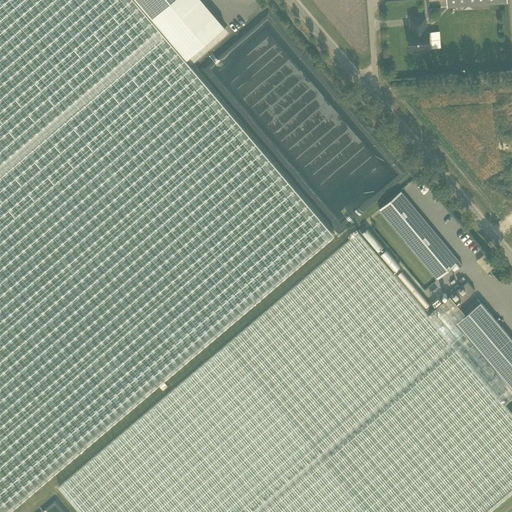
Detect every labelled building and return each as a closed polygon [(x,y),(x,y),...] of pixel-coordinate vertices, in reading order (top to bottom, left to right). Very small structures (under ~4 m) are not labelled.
[(194,68),(186,60),(135,0),(0,0),(0,511),(6,511),(334,234),(194,68)] [(135,0),(186,60),(225,27),(201,0),(135,0)] [(411,33),(410,33),(411,38),(409,38),(410,50),(416,50),(418,52),(423,51),(424,49),(430,49),(429,37),(427,37),(426,23),(411,24),(411,33)] [(485,169),(496,159),(475,135),(464,144),(485,169)] [(393,221),(412,205),(399,191),(381,207),(393,221)] [(405,235),(423,219),(412,205),(393,221),(405,235)] [(435,233),(423,219),(405,235),(417,249),(435,233)] [(467,314),(458,305),(450,295),(428,314),(358,232),(59,486),(80,511),(487,511),(511,491),(511,413),(504,404),(511,396),(511,388),(456,323),(467,314)] [(447,247),(435,233),(417,249),(429,262),(447,247)] [(459,261),(447,247),(429,262),(441,277),(459,261)] [(450,295),(458,305),(476,290),(467,280),(450,295)] [(511,338),(481,302),(467,314),(456,323),(511,388),(511,338)]
